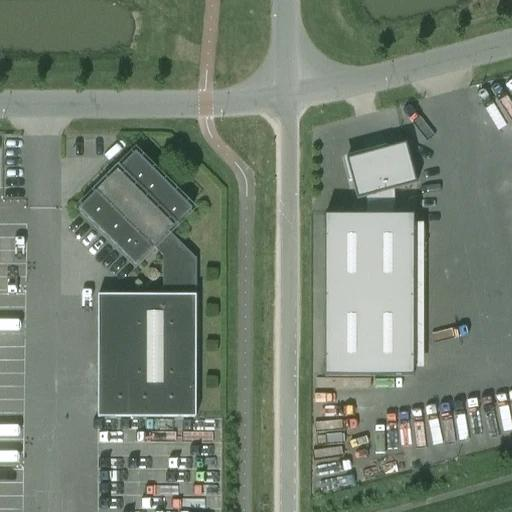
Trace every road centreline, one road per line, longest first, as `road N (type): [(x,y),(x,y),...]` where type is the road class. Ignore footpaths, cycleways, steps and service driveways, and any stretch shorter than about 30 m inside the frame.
road 1 (unclassified): [(288,511),(290,98)]
road 2 (unclassified): [(290,98),(0,107)]
road 3 (unclassified): [(290,98),(511,46)]
